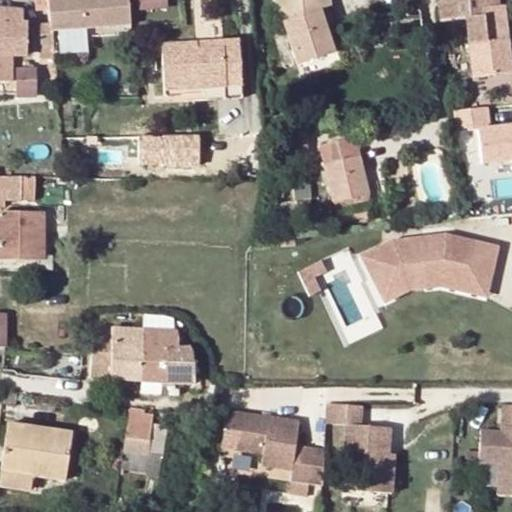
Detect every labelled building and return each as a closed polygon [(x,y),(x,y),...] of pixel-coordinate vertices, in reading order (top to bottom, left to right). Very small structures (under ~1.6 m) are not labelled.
[(47,10),(46,0),(34,0),(36,10),(47,10)] [(61,8),(59,0),(46,0),(47,10),(50,25),(63,23),(61,8)] [(99,27),(95,0),(78,0),(79,8),(61,8),(63,23),(78,24),(78,28),(99,27)] [(129,26),(126,0),(95,0),(99,27),(129,26)] [(137,0),(139,9),(167,8),(166,0),(137,0)] [(277,0),(298,65),(334,54),(320,10),(330,6),(329,0),(277,0)] [(483,7),(482,0),(451,0),(448,4),(450,19),(468,17),(473,77),(511,74),(509,40),(497,40),(497,34),(508,33),(505,6),(501,6),(483,7)] [(22,11),(0,9),(0,56),(10,56),(26,56),(27,25),(22,23),(22,11)] [(50,25),(51,32),(65,29),(78,28),(78,24),(63,23),(50,25)] [(50,25),(38,27),(41,45),(53,44),(52,36),(51,32),(50,25)] [(53,44),(41,45),(41,60),(54,59),(53,44)] [(162,49),(164,92),(227,88),(224,44),(162,49)] [(334,54),(298,65),(301,76),(337,65),(334,54)] [(0,82),(10,83),(10,71),(10,56),(0,56),(0,82)] [(0,93),(18,93),(17,71),(10,71),(10,83),(0,82),(0,93)] [(34,71),(17,71),(18,93),(18,96),(34,96),(34,71)] [(479,167),(511,164),(511,123),(490,125),(489,107),(454,109),(456,132),(477,130),(479,167)] [(474,133),(462,134),(466,168),(477,167),(474,133)] [(355,138),(320,146),(334,204),(367,196),(355,138)] [(243,140),(203,146),(206,164),(245,158),(243,140)] [(35,178),(0,177),(0,207),(6,208),(6,201),(34,201),(35,178)] [(41,215),(0,214),(0,255),(40,257),(41,215)] [(488,290),(497,246),(446,234),(434,235),(435,239),(427,241),(426,236),(394,241),(362,255),(367,266),(372,264),(377,275),(387,271),(399,295),(440,278),(488,290)] [(316,263),(294,273),(305,298),(316,292),(309,277),(320,271),(316,263)] [(488,296),(488,290),(440,278),(399,295),(387,271),(377,275),(372,264),(367,266),(389,313),(410,297),(443,286),(488,296)] [(110,381),(113,329),(94,329),(91,380),(110,381)] [(145,331),(113,329),(110,381),(142,382),(145,331)] [(174,332),(145,331),(142,382),(161,383),(163,347),(178,348),(186,349),(178,336),(174,332)] [(181,384),(186,349),(178,348),(163,347),(161,383),(181,384)] [(193,357),(186,349),(181,384),(195,385),(193,357)] [(110,381),(109,392),(141,393),(142,382),(110,381)] [(142,382),(141,393),(161,394),(161,383),(142,382)] [(18,396),(4,394),(3,406),(18,407),(18,396)] [(511,402),(509,402),(507,429),(486,428),(484,461),(506,462),(504,497),(511,496),(511,402)] [(368,407),(333,405),(331,426),(351,428),(349,465),(356,467),(353,494),(393,498),(397,497),(398,466),(393,465),(393,455),(394,428),(366,428),(368,407)] [(140,411),(130,410),(127,438),(149,440),(151,423),(142,421),(143,412),(140,411)] [(326,487),(329,452),(300,449),(303,424),(230,418),(227,455),(268,458),(267,471),(298,473),(297,484),(326,487)] [(70,434),(7,425),(1,471),(29,475),(63,480),(70,434)] [(0,485),(27,489),(29,475),(1,471),(0,478),(0,485)]
